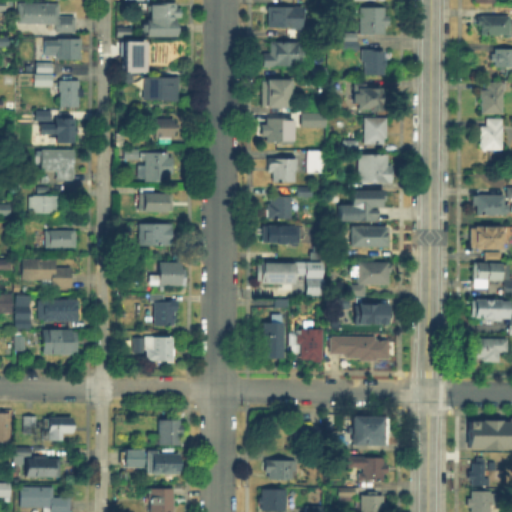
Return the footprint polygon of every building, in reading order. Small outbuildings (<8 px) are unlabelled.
[(175,5),(175,10),(180,10),(180,20),(175,20),(175,24),(154,24),(154,20),(151,20),(151,7),(154,7),(154,5),(175,5)] [(59,7),(59,16),(73,16),(73,33),(58,33),(58,28),(22,28),(22,7),(59,7)] [(383,15),(383,20),(388,20),(388,28),(383,28),(383,33),(360,33),(360,8),(392,9),(392,15),(383,15)] [(293,27),(269,27),(269,9),(293,9),(293,27)] [(509,15),(509,21),(511,21),(511,35),(483,35),(483,27),(477,27),(478,15),(509,15)] [(130,38),(118,38),(118,30),(130,30),(130,38)] [(357,51),(344,51),(345,35),(357,35),(357,51)] [(56,60),(56,55),(46,55),(46,40),(58,40),(58,39),(81,39),(81,60),(56,60)] [(141,71),(142,40),(119,39),(118,70),(141,71)] [(306,43),(306,44),(312,44),(311,56),(306,56),(306,66),(293,66),(293,67),(262,66),(262,56),(270,56),(270,43),(306,43)] [(511,67),(495,67),(490,67),(490,56),(495,56),(495,50),(511,50),(511,67)] [(384,53),(384,61),(387,61),(387,67),(384,67),(384,74),(367,74),(367,67),(361,67),(361,52),(384,53)] [(52,64),(52,81),(79,82),(79,92),(78,108),(59,108),(59,92),(35,92),(35,64),(52,64)] [(326,79),(313,79),(313,69),(326,69),(326,79)] [(177,101),(144,101),(144,78),(178,78),(177,101)] [(290,95),(290,108),(266,108),(266,106),(261,106),(261,83),(266,83),(266,81),(297,81),(297,95),(290,95)] [(503,84),(503,91),(507,91),(507,102),(503,102),(503,114),(481,114),(481,91),(488,91),(488,84),(503,84)] [(365,86),(365,90),(379,90),(379,109),(359,109),(359,104),(355,104),(355,85),(365,86)] [(320,101),(320,114),(326,114),(326,126),(302,126),(302,114),(304,114),(304,101),(320,101)] [(49,120),(36,119),(36,112),(49,112),(49,120)] [(41,134),(41,121),(53,121),(53,117),(55,117),(55,116),(75,116),(75,130),(78,130),(78,137),(75,137),(75,143),(59,143),(59,133),(51,133),(51,134),(41,134)] [(386,145),(365,145),(365,118),(386,118),(386,145)] [(173,120),(173,127),(178,127),(178,133),(173,133),(173,137),(157,137),(157,120),(173,120)] [(290,120),(290,129),(295,129),(295,138),(290,138),(290,143),(268,143),(268,136),(263,136),(263,127),(268,127),(268,120),(290,120)] [(502,120),(502,150),(500,150),(500,151),(479,150),(479,135),(479,127),(486,127),(486,120),(502,120)] [(358,153),(344,153),(344,141),(358,141),(358,153)] [(293,152),(293,160),(297,160),(297,173),(295,173),(295,182),(274,181),(274,172),(268,172),(268,160),(269,160),(269,151),(293,152)] [(75,171),(75,180),(57,180),(57,171),(40,171),(41,152),(75,153),(75,171)] [(325,173),(308,173),(308,152),(325,152),(325,173)] [(167,155),(167,162),(171,162),(171,176),(167,176),(167,181),(145,181),(145,155),(167,155)] [(388,157),(388,169),(392,169),(392,182),(358,182),(358,156),(388,157)] [(297,197),(297,188),(313,188),(313,197),(297,197)] [(377,207),(377,220),(376,220),(376,221),(357,221),(357,207),(351,207),(351,192),(383,192),(383,207),(377,207)] [(172,210),(139,210),(139,195),(172,195),(172,210)] [(30,214),(30,197),(58,197),(57,215),(30,214)] [(290,197),(290,219),(267,219),(267,208),(272,208),(272,197),(290,197)] [(504,197),(504,205),(508,205),(508,215),(477,215),(477,208),(474,208),(474,197),(504,197)] [(9,215),(0,215),(0,206),(9,206),(9,215)] [(172,246),(139,246),(139,226),(172,226),(172,246)] [(386,247),(352,247),(352,227),(387,227),(386,247)] [(298,229),(298,247),(279,247),(279,243),(263,243),(263,228),(298,229)] [(502,248),(472,248),(472,229),(502,229),(502,248)] [(75,247),(46,247),(46,232),(75,232),(75,247)] [(311,261),(311,251),(325,251),(325,261),(311,261)] [(55,261),(55,269),(71,269),(71,288),(42,288),(42,280),(22,280),(22,261),(55,261)] [(506,278),(474,278),(474,263),(506,264),(506,278)] [(180,286),(160,286),(160,264),(180,264),(180,286)] [(294,280),(293,283),(262,283),(262,280),(258,280),(258,264),(294,265),(294,280)] [(389,284),(357,284),(357,264),(389,264),(389,284)] [(365,296),(349,296),(349,286),(365,286),(365,296)] [(164,296),(164,302),(175,302),(175,324),(153,324),(153,304),(150,304),(150,296),(164,296)] [(275,306),(275,296),(288,296),(288,306),(275,306)] [(31,329),(15,329),(15,297),(31,297),(31,329)] [(349,309),(337,309),(337,298),(349,298),(349,309)] [(500,320),(471,320),(471,300),(500,300),(500,320)] [(76,322),(39,322),(39,302),(77,302),(76,322)] [(11,314),(0,314),(0,304),(11,304),(11,314)] [(387,325),(354,325),(354,308),(358,308),(358,306),(390,306),(390,315),(387,315),(387,325)] [(284,358),(263,358),(263,325),(284,325),(284,358)] [(320,361),(297,361),(297,336),(303,336),(303,330),(323,330),(323,360),(320,360),(320,361)] [(70,354),(70,357),(52,356),(52,354),(44,354),(44,333),(76,333),(76,354),(70,354)] [(147,361),(147,352),(134,352),(134,334),(174,335),(174,361),(147,361)] [(25,350),(15,350),(15,337),(25,337),(25,350)] [(364,337),(364,340),(386,340),(386,343),(389,343),(389,359),(376,359),(376,361),(362,361),(362,358),(341,358),(341,354),(331,354),(331,337),(364,337)] [(498,352),(498,363),(483,363),(483,360),(470,359),(470,345),(475,345),(475,341),(506,341),(506,352),(498,352)] [(50,415),(74,416),(74,433),(61,433),(60,440),(48,440),(48,418),(50,418),(50,415)] [(382,445),(351,444),(351,417),(382,417),(382,445)] [(511,448),(464,448),(464,419),(478,419),(478,417),(499,417),(499,419),(506,419),(506,417),(511,417),(511,448)] [(36,434),(24,434),(24,418),(36,418),(36,434)] [(159,445),(159,423),(186,423),(186,433),(179,433),(179,445),(159,445)] [(13,446),(1,446),(1,425),(14,425),(13,446)] [(319,444),(295,444),(295,428),(319,428),(319,444)] [(148,455),(148,448),(160,448),(160,453),(181,453),(181,472),(176,472),(176,474),(148,474),(148,455)] [(31,457),(16,457),(16,449),(31,449),(31,457)] [(141,467),(126,467),(126,451),(141,451),(141,467)] [(378,459),(386,459),(386,465),(387,465),(387,474),(386,474),(386,479),(379,479),(379,483),(366,483),(366,479),(360,479),(360,468),(349,468),(349,458),(378,459)] [(59,478),(28,478),(28,459),(59,459),(59,478)] [(496,467),(496,484),(470,484),(470,482),(467,482),(467,473),(470,473),(470,466),(474,466),(474,460),(496,460),(496,467)] [(290,476),(290,481),(267,481),(267,476),(263,476),(263,465),(267,465),(267,461),(295,461),(295,476),(290,476)] [(10,498),(0,498),(0,483),(10,483),(10,498)] [(171,488),(171,491),(172,491),(172,502),(171,502),(171,511),(150,511),(150,502),(149,502),(149,491),(155,491),(155,488),(171,488)] [(54,489),(54,499),(71,499),(71,511),(46,511),(46,509),(21,509),(21,489),(54,489)] [(286,491),(286,511),(261,511),(261,506),(258,506),(258,498),(261,498),(261,490),(286,491)] [(499,498),(499,507),(492,507),(492,511),(470,511),(470,507),(466,507),(466,499),(467,499),(467,498),(470,498),(470,493),(499,493),(499,498)] [(378,494),(378,498),(383,498),(383,503),(385,503),(385,511),(361,511),(361,498),(368,498),(368,494),(378,494)]
